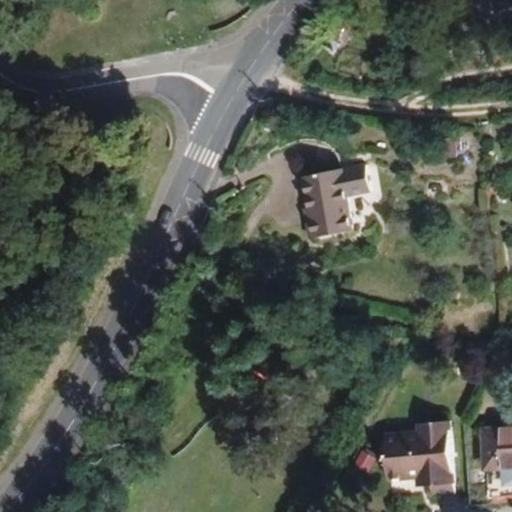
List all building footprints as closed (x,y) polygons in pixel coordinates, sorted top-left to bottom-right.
[(511,0),(467,0),(467,37),(511,32),(511,0)] [(374,193),(368,164),(346,169),(352,197),(374,193)] [(352,197),(346,169),(305,177),(311,207),(314,223),(309,225),(312,239),(358,230),(352,197)] [(314,223),(311,207),(306,209),(309,225),(314,223)] [(457,481),(451,422),(424,424),(424,434),(388,438),(392,478),(410,476),(424,475),(424,474),(434,474),(435,483),(457,481)] [(511,426),(483,428),(485,472),(490,505),(511,503),(511,426)] [(435,483),(434,474),(424,474),(424,475),(424,483),(435,483)] [(457,491),(457,481),(435,483),(435,493),(457,491)]
